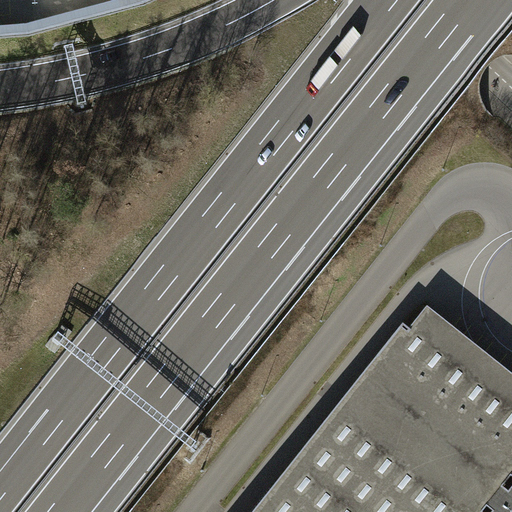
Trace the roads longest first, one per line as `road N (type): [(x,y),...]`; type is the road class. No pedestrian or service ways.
road 1 (motorway): [(60,511),(468,0)]
road 2 (motorway): [(387,0),(0,486)]
road 3 (motorway): [(275,0),(197,39),(114,67),(0,89)]
road 4 (unclassified): [(421,0),(511,87)]
